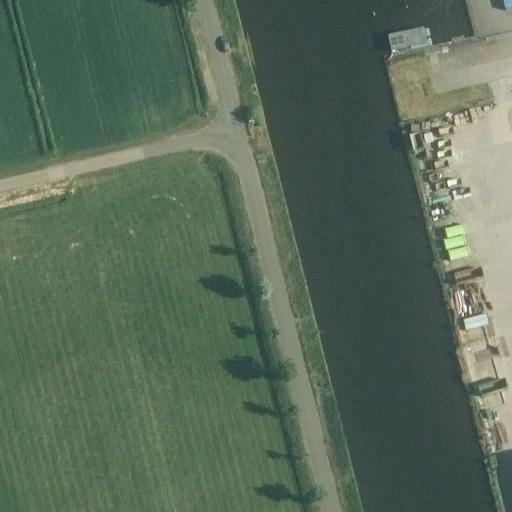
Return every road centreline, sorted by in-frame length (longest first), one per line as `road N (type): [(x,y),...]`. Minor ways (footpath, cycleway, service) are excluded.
road 1 (unclassified): [(331,511),(235,132)]
road 2 (unclassified): [(235,132),(0,187)]
road 3 (unclassified): [(235,132),(203,0)]
